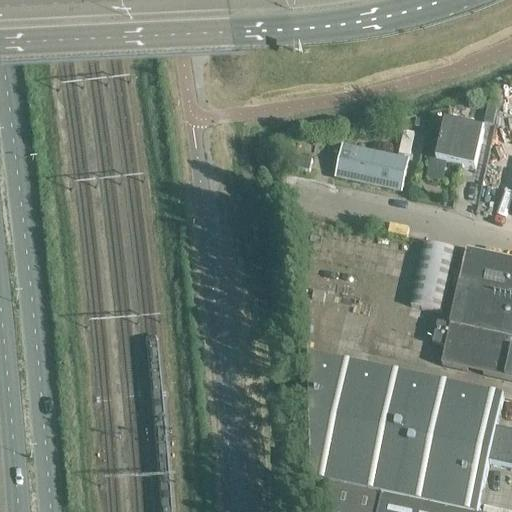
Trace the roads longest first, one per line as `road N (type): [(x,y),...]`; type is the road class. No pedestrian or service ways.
road 1 (tertiary): [(50,511),(0,47)]
road 2 (secondary): [(0,45),(342,25),(443,0)]
road 3 (tertiary): [(0,289),(21,511)]
road 4 (unclassified): [(511,241),(309,195)]
road 5 (secondary): [(201,0),(0,9)]
